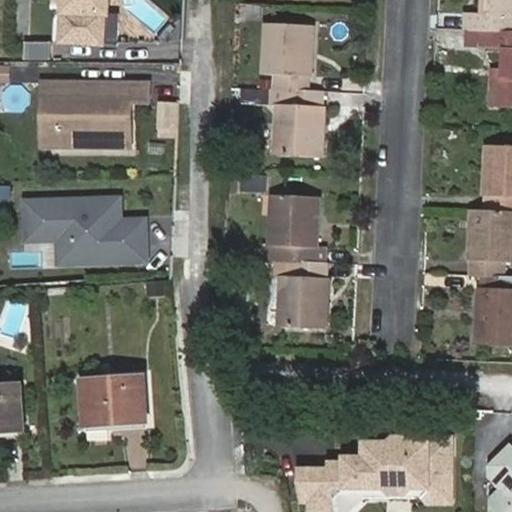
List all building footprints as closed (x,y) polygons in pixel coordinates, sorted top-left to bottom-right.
[(65,0),(63,42),(104,44),(106,8),(110,8),(110,0),(65,0)] [(468,16),(467,31),(468,31),(511,32),(511,0),(487,0),(487,17),(468,16)] [(309,92),(310,77),(312,77),(313,59),(308,59),(308,48),(313,48),(314,26),(268,24),(265,75),(277,76),(277,90),(309,92)] [(511,108),(511,32),(468,31),(467,47),(504,49),(503,78),(494,78),(493,107),(511,108)] [(43,146),(56,146),(56,83),(44,83),(43,146)] [(133,102),(150,102),(150,84),(56,83),(56,146),(133,147),(133,102)] [(325,125),(325,107),(323,107),(324,92),(309,92),(277,90),(274,90),(274,104),(279,104),(276,156),(323,158),(324,136),(319,136),(319,125),(325,125)] [(165,103),(164,129),(179,129),(180,103),(165,103)] [(486,178),(485,197),(487,197),(487,211),(511,212),(511,146),(488,146),(487,167),(493,167),(492,178),(486,178)] [(243,178),(243,191),(267,192),(267,178),(243,178)] [(316,263),(317,247),(319,247),(319,228),(314,228),(314,217),(320,217),(321,198),(274,195),(272,245),(266,244),(265,261),(278,262),(316,263)] [(121,200),(27,203),(28,241),(59,240),(73,240),(74,264),(148,261),(147,230),(122,231),(122,221),(121,200)] [(471,242),(470,261),(472,261),(472,276),(484,276),(505,277),(506,263),(511,262),(511,212),(487,211),(473,210),(472,231),(477,232),(477,243),(471,242)] [(147,221),(122,221),(122,231),(147,230),(147,221)] [(60,264),(74,264),(73,240),(59,240),(60,264)] [(316,263),(328,264),(329,247),(319,247),(317,247),(316,263)] [(330,297),(331,279),(329,279),(329,264),(328,264),(316,263),(278,262),(277,276),(283,276),(281,327),(328,330),(329,308),(324,308),(324,297),(330,297)] [(484,276),(483,291),(481,291),(480,309),(486,310),(485,321),(480,321),(479,341),(511,343),(511,277),(505,277),(484,276)] [(145,377),(86,381),(89,426),(148,422),(145,377)] [(21,384),(0,386),(0,431),(24,429),(21,384)] [(313,500),(312,511),(332,511),(333,487),(387,487),(392,493),(408,493),(414,487),(430,487),(430,492),(435,502),(453,503),(454,456),(450,456),(450,438),(430,438),(430,443),(415,443),(410,438),(397,438),(392,443),(367,442),(367,457),(353,457),(348,463),(333,463),(332,469),(300,469),(305,500),(313,500)] [(511,511),(511,462),(495,481),(495,492),(505,502),(495,511),(511,511)]
